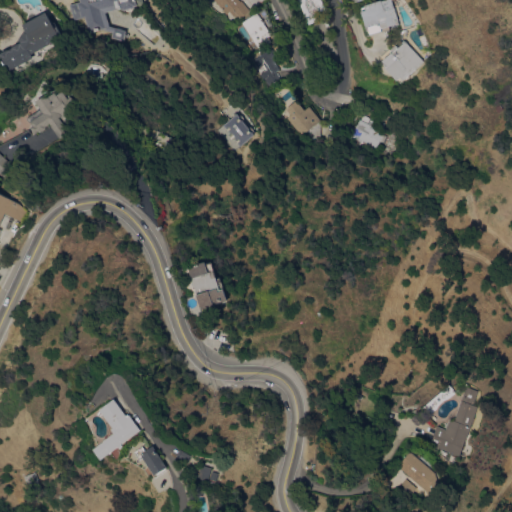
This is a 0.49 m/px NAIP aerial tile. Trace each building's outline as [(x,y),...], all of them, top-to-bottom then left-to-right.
[(79,0),(80,2),(69,4),(72,19),(85,17),(88,31),(101,28),(102,37),(123,40),(125,29),(108,27),(105,11),(121,8),(124,9),(134,0),(79,0)] [(239,0),(241,2),(242,1),(250,10),(237,20),(230,11),(226,14),(214,0),(239,0)] [(321,0),(328,16),(309,24),(301,2),(302,2),(301,0),(321,0)] [(391,0),(399,22),(389,25),(390,29),(383,32),(382,30),(368,35),(364,24),(366,23),(361,7),(382,0),(391,0)] [(242,23),(265,8),(271,18),(269,19),(273,25),(268,28),(272,34),(268,36),(271,41),(259,49),(242,23)] [(52,23),(54,22),(63,35),(60,36),(61,39),(31,54),(33,57),(8,70),(0,54),(0,52),(8,49),(8,50),(13,48),(12,47),(21,42),(21,41),(20,41),(26,33),(28,32),(23,24),(46,11),(52,23)] [(405,79),(402,76),(398,80),(387,68),(389,66),(380,57),(389,48),(391,50),(396,45),(399,47),(406,41),(425,61),(405,79)] [(272,47),(276,54),(274,55),(277,60),(275,61),(280,69),(262,79),(258,72),(266,68),(263,63),(257,67),(253,59),(272,47)] [(279,78),(268,83),(266,78),(276,73),(279,78)] [(72,97),(73,98),(75,98),(80,105),(64,117),(62,116),(59,117),(69,131),(59,138),(49,124),(47,126),(46,128),(43,131),(40,130),(35,133),(31,126),(33,125),(32,124),(31,124),(27,117),(41,108),(37,101),(48,93),(50,96),(56,92),(58,94),(64,90),(68,98),(71,96),(72,97)] [(321,121),(319,140),(306,138),(302,134),(301,135),(287,117),(291,114),(286,108),(296,99),(305,110),(309,106),(317,116),(321,121)] [(495,107),(500,104),(503,109),(498,112),(495,107)] [(382,118),(377,114),(381,109),(386,113),(382,118)] [(398,131),(387,122),(394,112),(405,121),(403,125),(398,131)] [(253,137),(240,114),(217,127),(231,150),(253,137)] [(362,140),(359,146),(350,142),(354,134),(348,131),(351,125),(356,127),(358,123),(359,124),(364,114),(370,117),(370,118),(378,122),(379,119),(388,124),(383,133),(387,136),(384,143),(379,140),(376,147),(362,140)] [(8,170),(1,178),(0,177),(0,152),(13,165),(8,170)] [(0,192),(21,203),(29,212),(24,222),(7,213),(0,225),(0,227),(3,229),(0,234),(0,192)] [(196,288),(195,288),(193,281),(194,281),(190,266),(207,261),(207,263),(213,262),(218,278),(222,277),(228,300),(215,304),(215,306),(202,309),(196,288)] [(462,456),(432,444),(440,425),(449,429),(453,418),(457,420),(471,386),(483,391),(477,404),(482,406),(469,439),(469,438),(462,456)] [(122,398),(134,415),(136,414),(137,415),(149,430),(140,436),(140,435),(108,459),(100,449),(121,433),(119,429),(121,427),(107,409),(122,398)] [(175,467),(162,474),(151,456),(150,457),(146,451),(152,447),(154,450),(161,446),(175,467)] [(188,449),(198,455),(194,461),(184,455),(188,449)] [(439,472),(440,480),(430,492),(399,466),(411,452),(415,452),(439,472)] [(213,480),(204,477),(208,464),(218,467),(213,480)] [(36,472),(39,480),(38,481),(29,474),(36,472)] [(38,481),(28,485),(25,476),(29,474),(38,481)] [(408,478),(419,487),(411,495),(401,486),(408,478)]
